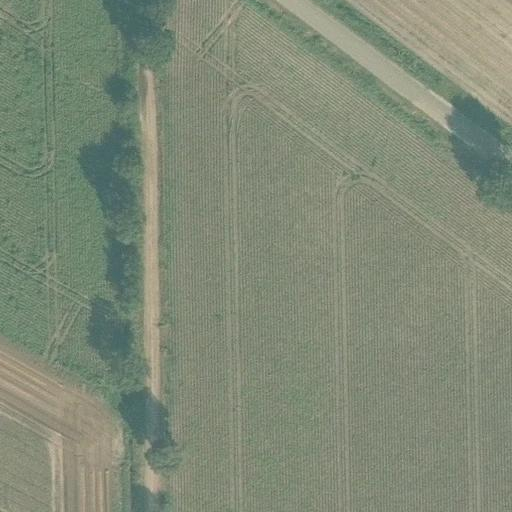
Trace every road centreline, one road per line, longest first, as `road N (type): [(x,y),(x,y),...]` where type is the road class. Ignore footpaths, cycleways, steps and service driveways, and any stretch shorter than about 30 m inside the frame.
road 1 (track): [(151,511),(140,0)]
road 2 (tertiary): [(511,166),(289,0)]
